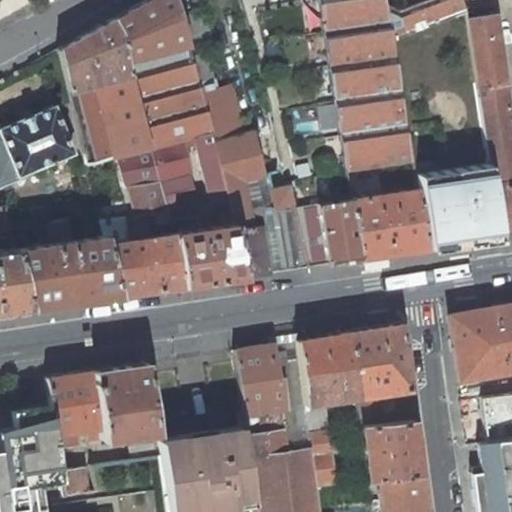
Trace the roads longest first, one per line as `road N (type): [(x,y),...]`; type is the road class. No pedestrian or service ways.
road 1 (residential): [(420,286),(0,347)]
road 2 (residential): [(450,511),(420,286)]
